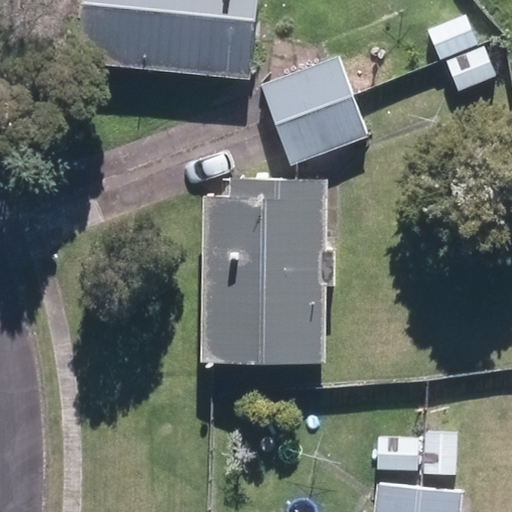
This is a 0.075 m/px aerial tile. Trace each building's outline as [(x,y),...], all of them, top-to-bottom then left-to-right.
[(94,0),(90,49),(261,68),(268,0),(94,0)] [(435,22),(447,53),(484,39),(473,8),(435,22)] [(502,70),(491,39),(454,53),(465,85),(502,70)] [(273,78),(286,114),(362,87),(346,48),(273,78)] [(362,87),(286,114),(300,156),(376,129),(362,87)] [(338,239),(339,168),(244,167),(243,184),(216,184),(213,351),(336,353),(337,275),(344,275),(345,239),(338,239)] [(464,428),(432,426),(431,466),(463,468),(464,428)] [(386,429),(385,462),(424,464),(426,430),(386,429)] [(427,511),(431,479),(387,474),(382,511),(427,511)] [(431,479),(427,511),(468,511),(472,484),(431,479)]
